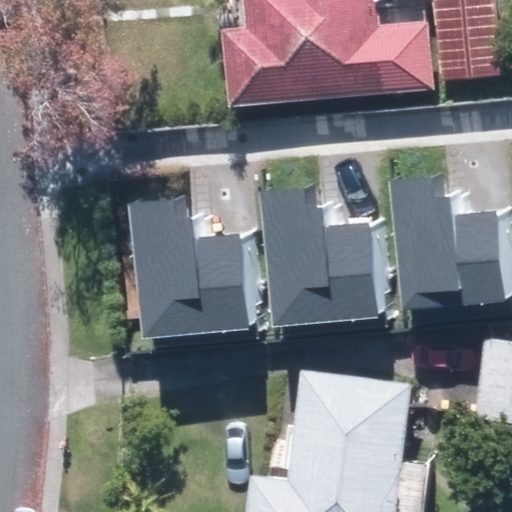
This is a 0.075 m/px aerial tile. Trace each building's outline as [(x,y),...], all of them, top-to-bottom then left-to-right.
[(265,0),(267,14),(237,17),(244,96),(452,78),(451,72),(446,9),(398,13),(396,0),(265,0)] [(511,67),(511,52),(507,0),(444,0),(446,9),(451,72),(511,67)] [(457,176),(394,181),(406,311),(511,301),(511,271),(506,203),(460,207),(457,176)] [(324,189),(263,193),(272,326),(387,318),(380,212),(326,215),(324,189)] [(197,198),(128,204),(141,339),(258,328),(249,232),(201,236),(197,198)] [(511,316),(492,316),(488,416),(511,416),(511,316)] [(420,455),(426,371),(315,363),(307,468),(266,465),(262,511),(435,511),(440,457),(420,455)]
